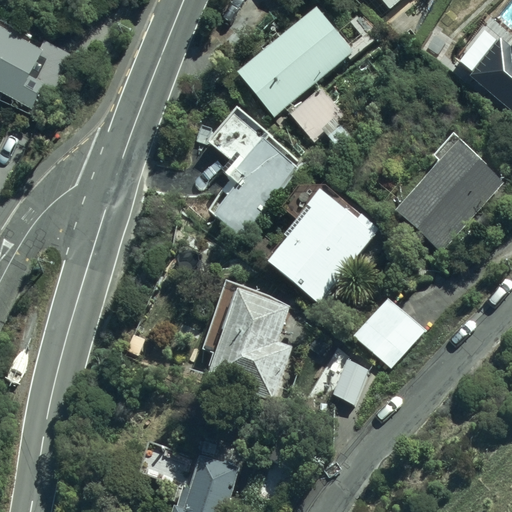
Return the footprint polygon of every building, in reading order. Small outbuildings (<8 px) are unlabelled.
[(374,0),(387,12),(400,0),(374,0)] [(345,58),(348,62),(373,41),(354,18),(338,31),(334,26),(329,31),(312,10),(231,76),(270,119),(345,58)] [(511,35),(511,37),(488,19),(452,63),(468,76),(465,79),(511,116),(511,35)] [(0,103),(30,118),(37,104),(33,101),(40,87),(26,80),(39,54),(27,48),(32,38),(0,23),(0,103)] [(320,91),(283,115),(312,144),(343,114),(320,91)] [(217,180),(215,182),(221,187),(203,212),(209,217),(208,218),(239,243),(296,171),(289,165),(294,159),(270,141),(274,137),(235,106),(202,145),(225,163),(213,177),(217,180)] [(483,166),(449,135),(429,158),(435,163),(389,213),(435,256),(500,185),(481,168),(483,166)] [(261,266),(316,309),(377,232),(358,218),(360,215),(334,194),(332,197),(322,189),(291,190),(274,210),(290,223),(277,238),(281,242),(261,266)] [(210,357),(202,380),(270,403),(288,348),(275,344),(288,307),(221,284),(198,353),(210,357)] [(383,301),(347,340),(388,369),(423,331),(383,301)] [(366,373),(340,362),(325,399),(351,410),(366,373)] [(172,508),(168,507),(166,511),(223,511),(236,468),(197,457),(194,468),(188,466),(190,458),(144,445),(135,477),(177,489),(172,508)]
